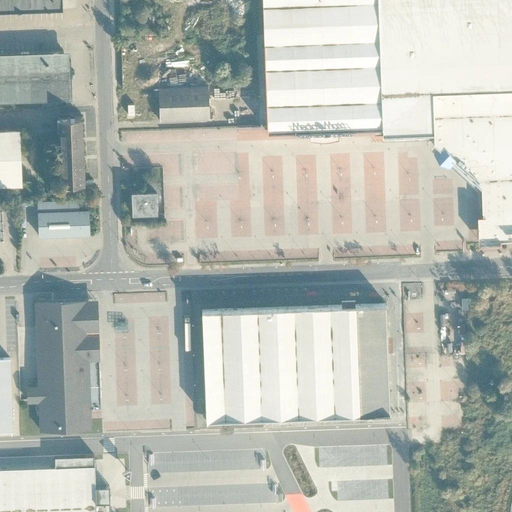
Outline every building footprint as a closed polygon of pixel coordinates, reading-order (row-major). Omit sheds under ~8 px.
[(0,0),(0,11),(64,10),(63,0),(0,0)] [(340,137),(339,122),(382,120),(377,0),(253,0),(258,124),(312,123),(312,137),(340,137)] [(511,0),(377,0),(382,120),(436,117),(435,91),(511,89),(511,0)] [(0,103),(73,102),(71,52),(0,54),(0,103)] [(209,86),(158,88),(159,120),(209,118),(209,86)] [(511,89),(435,91),(436,117),(437,143),(471,176),(481,187),(482,214),(477,217),(479,242),(511,240),(511,89)] [(149,92),(117,92),(117,112),(149,112),(149,92)] [(85,149),(84,116),(59,117),(60,150),(85,149)] [(21,128),(0,129),(0,186),(23,185),(21,128)] [(86,182),(85,149),(60,150),(61,183),(86,182)] [(160,201),(160,181),(148,182),(148,190),(130,191),(130,216),(157,215),(157,202),(160,201)] [(38,201),(39,236),(91,235),(90,209),(80,210),(79,200),(38,201)] [(40,404),(41,432),(93,430),(92,406),(103,406),(100,302),(37,304),(39,387),(27,387),(28,404),(40,404)] [(386,302),(192,308),(195,418),(355,413),(355,403),(367,402),(367,395),(366,395),(366,392),(381,392),(381,390),(385,389),(385,382),(389,382),(389,377),(384,377),(383,334),(387,333),(386,302)] [(0,426),(15,426),(12,347),(0,347),(0,426)] [(103,483),(95,483),(95,477),(95,466),(95,463),(0,466),(0,511),(96,511),(96,504),(104,504),(109,503),(107,482),(103,483)]
